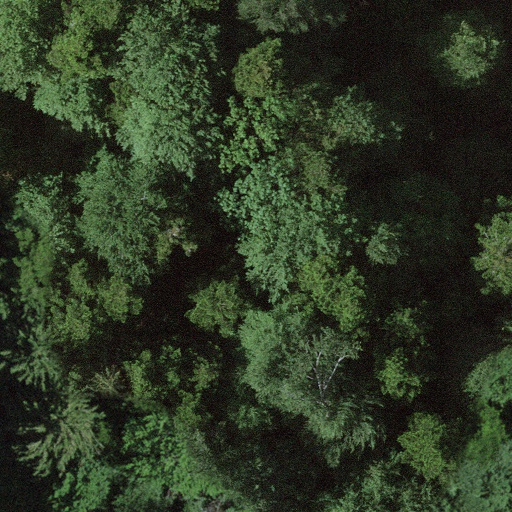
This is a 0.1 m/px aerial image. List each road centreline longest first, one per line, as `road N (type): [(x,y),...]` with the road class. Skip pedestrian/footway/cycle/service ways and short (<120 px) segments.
road 1 (track): [(133,159),(231,169),(511,104)]
road 2 (track): [(0,54),(133,159)]
road 3 (track): [(0,168),(44,158),(133,159)]
